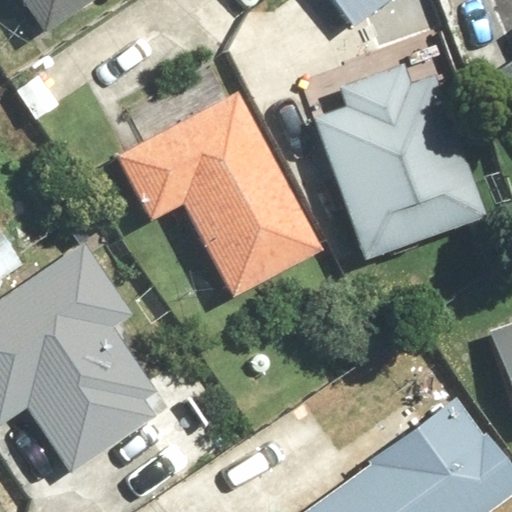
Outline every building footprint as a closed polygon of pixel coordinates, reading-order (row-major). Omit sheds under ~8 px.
[(0,0),(0,11),(18,39),(75,0),(0,0)] [(511,27),(501,35),(511,49),(511,55),(465,89),(511,153),(511,27)] [(363,72),(318,86),(325,109),(290,120),(333,260),(471,218),(427,77),(389,89),(382,66),(363,72)] [(219,94),(94,161),(127,224),(155,209),(205,303),(303,251),(219,94)] [(55,479),(159,408),(104,328),(120,316),(67,239),(0,284),(0,411),(6,408),(55,479)] [(0,272),(10,266),(0,251),(0,272)] [(511,431),(511,319),(471,332),(502,435),(511,431)] [(436,398),(288,511),(469,511),(504,486),(436,398)]
